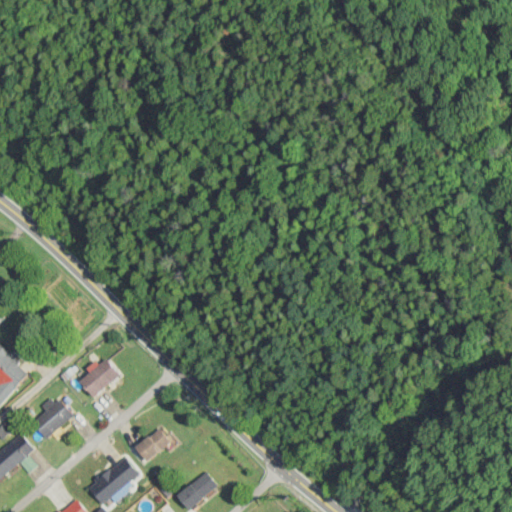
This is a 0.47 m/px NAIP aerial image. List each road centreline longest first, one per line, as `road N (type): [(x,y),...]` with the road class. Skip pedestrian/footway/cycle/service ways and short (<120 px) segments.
road 1 (secondary): [(339,511),(0,199)]
road 2 (residential): [(14,511),(182,369)]
road 3 (residential): [(0,416),(123,311)]
